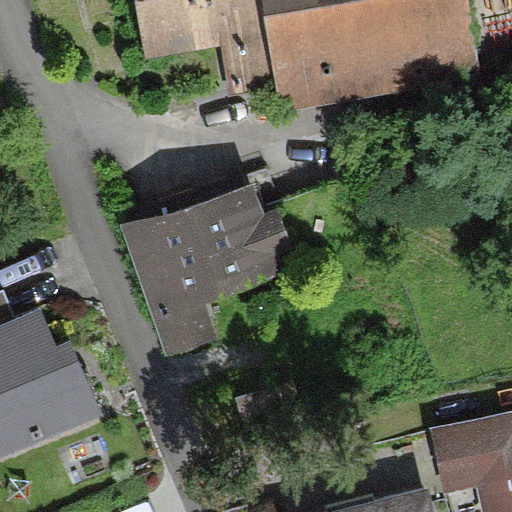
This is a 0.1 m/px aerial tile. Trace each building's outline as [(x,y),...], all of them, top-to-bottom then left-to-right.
[(134,0),(143,51),(218,37),(227,87),(275,79),(279,105),(485,68),(472,0),(134,0)] [(251,170),(123,216),(169,345),(215,329),(201,291),(281,262),(276,246),(290,241),(276,199),(263,203),(251,170)] [(0,451),(105,407),(71,328),(60,333),(42,292),(13,305),(4,283),(0,284),(0,451)] [(511,403),(434,419),(448,484),(479,478),(486,511),(511,505),(511,403)] [(436,511),(427,476),(285,511),(436,511)]
